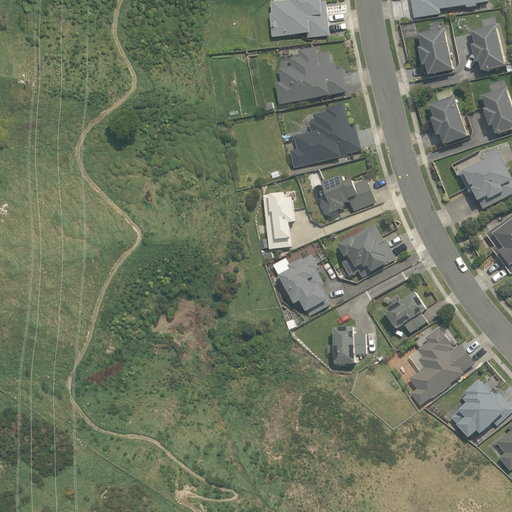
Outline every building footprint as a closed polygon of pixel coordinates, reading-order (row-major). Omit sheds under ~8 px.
[(323,3),(322,0),(291,0),(291,1),(272,3),(273,14),(271,15),(273,38),(308,34),(309,38),(331,36),(328,2),(323,3)] [(412,0),(415,18),(441,15),(441,9),(466,6),(467,8),(477,6),(477,4),(490,3),(489,0),(412,0)] [(483,71),(507,66),(498,28),(500,28),(499,21),(470,28),(478,63),(482,62),(483,71)] [(430,75),(455,70),(445,26),(418,32),(425,66),(428,66),(430,75)] [(276,83),(280,105),(332,96),(332,94),(347,91),(343,68),(338,69),(336,62),(332,63),(330,51),(319,53),(318,48),(301,51),(302,56),(291,58),(292,66),(279,69),(281,82),(276,83)] [(511,129),(511,100),(508,89),(506,90),(505,89),(480,97),(484,110),(486,110),(492,126),(494,125),(497,134),(511,129)] [(469,136),(456,97),(427,107),(432,120),(434,119),(440,138),(443,137),(446,144),(469,136)] [(263,112),(275,109),(273,103),(262,105),(263,112)] [(291,151),(295,168),(348,155),(347,153),(362,149),(357,127),(352,129),(346,104),(326,109),(327,112),(314,115),(316,121),(310,123),(312,132),(295,136),(299,149),(291,151)] [(475,193),(484,209),(511,194),(511,176),(498,149),(482,157),(484,161),(460,173),(472,195),(475,193)] [(344,174),(324,182),(327,189),(321,192),(331,215),(348,207),(346,205),(351,203),(355,213),(377,203),(367,180),(357,184),(354,178),(347,181),(344,174)] [(288,192),(264,195),(271,249),(294,246),(293,237),(295,236),(293,221),(299,221),(295,194),(289,195),(288,192)] [(494,249),(511,272),(511,214),(488,233),(498,246),(494,249)] [(375,225),(340,244),(349,261),(343,264),(350,277),(359,272),(363,279),(397,260),(387,241),(384,242),(375,225)] [(274,258),(272,252),(263,253),(265,260),(274,258)] [(309,316),(332,304),(322,286),(325,284),(317,269),(320,268),(313,254),(303,259),(302,258),(289,265),(291,269),(280,275),(281,277),(279,278),(294,306),(302,302),(309,316)] [(417,292),(386,311),(398,330),(405,325),(411,334),(427,323),(421,313),(427,309),(417,292)] [(337,364),(357,363),(356,355),(366,355),(366,334),(355,334),(355,327),(336,327),(337,364)] [(412,393),(421,405),(466,373),(464,371),(476,363),(462,344),(454,349),(453,348),(455,346),(454,344),(455,343),(445,329),(443,330),(441,327),(426,337),(429,341),(419,349),(424,356),(420,359),(426,367),(411,378),(418,388),(412,393)] [(466,402),(451,416),(470,437),(479,429),(483,433),(492,425),(497,427),(511,413),(511,406),(500,392),(494,393),(481,379),(462,397),(466,402)] [(511,429),(511,430),(497,442),(505,452),(499,457),(510,471),(511,469),(511,422),(509,425),(511,429)]
